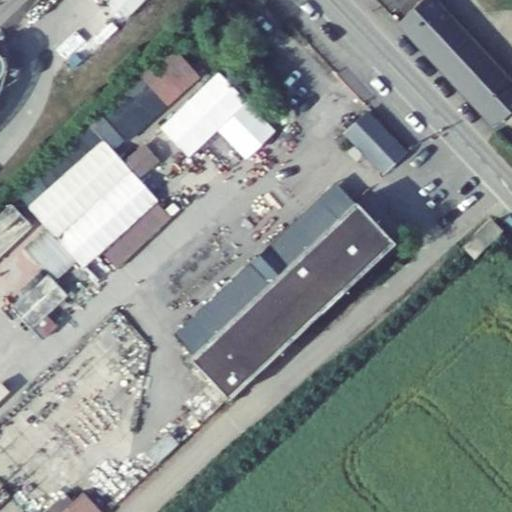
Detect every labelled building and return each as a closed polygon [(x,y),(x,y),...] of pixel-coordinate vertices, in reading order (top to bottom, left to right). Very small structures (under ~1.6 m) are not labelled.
[(511,90),(511,49),(465,0),(407,0),(406,2),(499,103),(511,90)] [(342,132),(384,173),(407,149),(365,108),(342,132)] [(28,207),(84,268),(159,199),(102,139),(28,207)] [(294,173),(311,192),(329,177),(312,158),(294,173)] [(192,339),(229,378),(400,219),(363,179),(192,339)] [(60,511),(97,511),(82,494),(60,511)]
